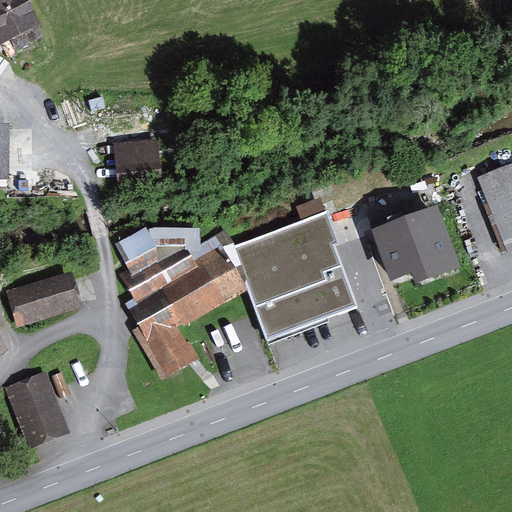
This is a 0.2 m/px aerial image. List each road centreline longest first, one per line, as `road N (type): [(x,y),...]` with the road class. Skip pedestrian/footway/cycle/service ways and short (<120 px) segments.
road 1 (tertiary): [(0,501),(511,306)]
road 2 (track): [(0,373),(33,349),(114,316),(98,201),(0,70)]
